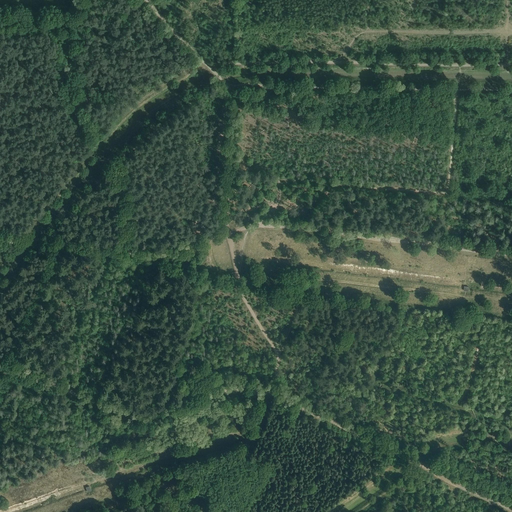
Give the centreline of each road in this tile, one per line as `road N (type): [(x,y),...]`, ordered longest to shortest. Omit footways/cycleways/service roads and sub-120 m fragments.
road 1 (track): [(268,393),(226,388),(135,417),(0,367)]
road 2 (track): [(511,511),(268,393)]
road 3 (track): [(96,511),(98,503),(158,469),(253,437),(268,393)]
road 4 (track): [(511,29),(376,34),(369,63)]
road 5 (track): [(13,368),(66,243)]
